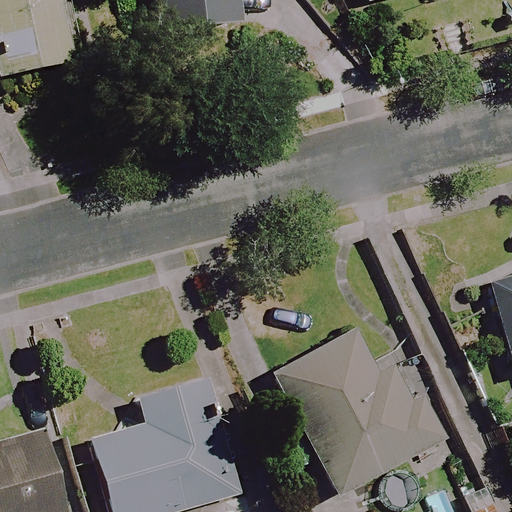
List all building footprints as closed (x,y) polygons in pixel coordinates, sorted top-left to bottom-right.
[(0,0),(0,81),(60,68),(45,0),(0,0)] [(138,0),(142,43),(223,36),(220,0),(138,0)] [(354,0),(357,10),(393,0),(354,0)] [(511,278),(472,291),(501,386),(511,382),(511,278)] [(406,393),(394,399),(378,367),(375,362),(361,369),(343,332),(260,373),(323,501),(432,447),(406,393)] [(106,511),(197,511),(239,500),(220,438),(214,440),(197,384),(136,402),(143,428),(86,444),(106,511)] [(0,511),(47,511),(27,437),(0,444),(0,511)]
